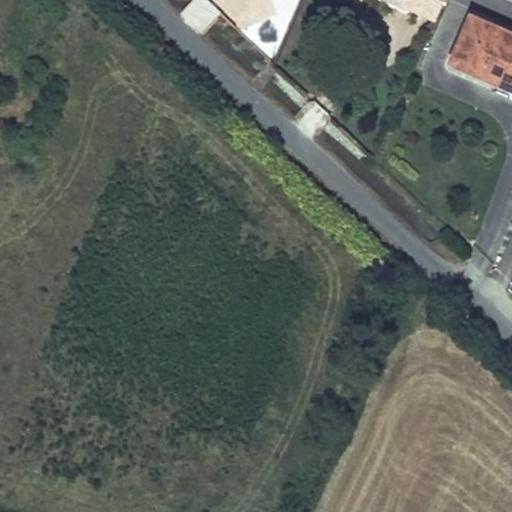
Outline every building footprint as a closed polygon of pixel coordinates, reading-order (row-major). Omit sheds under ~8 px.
[(389,0),(415,11),(420,0),(389,0)] [(443,0),(420,0),(415,11),(435,20),(443,0)] [(511,33),(470,15),(454,52),(468,59),(464,67),(500,82),(502,77),(511,81),(511,33)] [(454,52),(450,62),(464,67),(468,59),(454,52)] [(511,81),(502,77),(500,82),(511,87),(511,81)]
